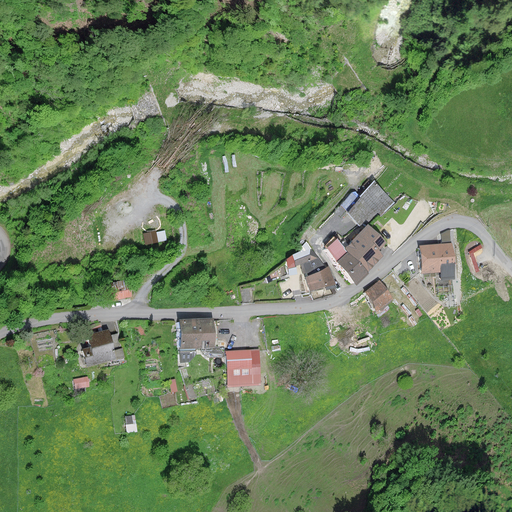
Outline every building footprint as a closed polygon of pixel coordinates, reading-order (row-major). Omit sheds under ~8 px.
[(394,202),(375,184),(362,197),(365,199),(352,212),(357,217),(361,221),(366,216),(370,220),(378,212),(381,215),(394,202)] [(340,268),(353,281),(362,271),(377,256),(375,254),(373,251),(381,243),(364,226),(341,249),(345,253),(335,263),(340,268)] [(441,231),(441,241),(451,240),(450,230),(441,231)] [(155,232),(145,234),(146,244),(157,242),(155,232)] [(332,240),(322,247),(330,258),(340,251),(332,240)] [(454,267),(451,243),(419,247),(422,271),(454,267)] [(322,286),(330,283),(325,269),(319,271),(310,247),(282,257),(286,268),(298,264),(308,291),(322,286)] [(109,285),(112,300),(131,296),(128,281),(109,285)] [(389,300),(377,282),(362,292),(368,301),(374,310),(389,300)] [(186,322),(177,322),(179,346),(213,344),(212,320),(186,322)] [(104,330),(85,336),(88,347),(80,350),(84,365),(112,357),(104,330)] [(229,352),(200,350),(200,353),(207,358),(229,359),(229,352)] [(195,351),(177,352),(178,362),(188,362),(195,355),(195,351)] [(258,351),(229,352),(229,359),(231,386),(260,385),(258,351)] [(88,384),(87,375),(72,377),(74,386),(88,384)] [(177,392),(173,379),(167,380),(169,393),(177,392)] [(134,415),(123,417),(125,432),(136,432),(134,415)]
